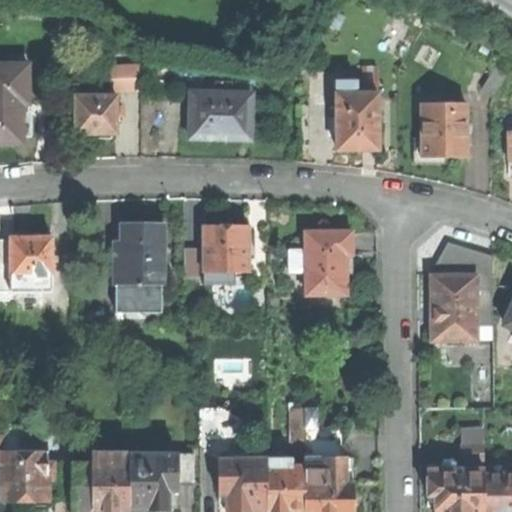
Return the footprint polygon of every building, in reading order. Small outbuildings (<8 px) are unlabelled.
[(485,88),(496,95),(510,73),(500,66),(485,88)] [(114,95),(145,93),(143,67),(113,69),(114,95)] [(0,70),(0,147),(28,148),(28,117),(25,117),(25,112),(25,107),(33,107),(33,70),(0,70)] [(340,77),(340,90),(360,89),(360,83),(360,77),(340,77)] [(360,83),(360,89),(360,95),(381,94),(381,82),(360,83)] [(220,84),(220,95),(237,95),(237,84),(220,84)] [(361,150),(382,150),(381,94),(360,95),(360,89),(340,90),(341,117),(339,117),(339,131),(341,131),(342,151),(361,150)] [(196,95),(195,140),(223,141),(256,141),(256,96),(237,95),(220,95),(196,95)] [(81,116),(81,138),(99,137),(121,137),(120,99),(81,100),(81,116)] [(69,116),(81,116),(81,100),(69,100),(69,116)] [(468,104),(427,105),(427,139),(417,139),(418,164),(435,163),(449,163),(449,157),(470,156),(468,104)] [(229,227),(209,228),(210,274),(221,274),(241,274),(254,274),(254,260),(254,231),(254,227),(229,227)] [(145,228),(127,228),(128,246),(121,246),(121,286),(123,286),(142,286),(142,298),(160,298),(159,286),(169,285),(169,228),(145,228)] [(312,275),(312,296),(353,295),(352,276),(352,255),(357,255),(357,233),(312,234),(312,252),(312,275)] [(36,242),(17,242),(18,280),(58,280),(58,242),(36,242)] [(295,275),(312,275),(312,252),(294,252),(295,275)] [(241,286),(241,274),(221,274),(221,286),(241,286)] [(482,275),(437,275),(437,310),(437,340),(490,340),(490,299),(482,299),(482,275)] [(169,316),(169,285),(159,286),(160,298),(142,298),(142,286),(123,286),(123,316),(169,316)] [(312,449),(312,459),(324,459),(324,408),(311,409),(312,449)] [(302,449),(312,449),(311,409),(301,409),(302,449)] [(207,447),(224,447),(224,425),(207,425),(207,447)] [(371,428),(371,455),(386,454),(385,428),(371,428)] [(1,456),(11,456),(23,456),(23,431),(0,431),(0,442),(1,456)] [(476,461),(490,461),(490,448),(475,448),(476,461)] [(23,456),(11,456),(11,498),(12,498),(33,498),(43,498),(56,498),(55,456),(23,456)] [(100,457),(100,466),(114,466),(114,457),(100,457)] [(137,511),(137,457),(114,457),(114,466),(100,466),(100,511),(137,511)] [(186,487),(186,457),(137,457),(137,511),(173,511),(174,511),(176,511),(176,494),(186,494),(186,487)] [(202,457),(186,457),(186,487),(202,487),(202,457)] [(312,511),(312,459),(274,460),(275,469),(275,511),(312,511)] [(312,459),(312,511),(361,511),(361,483),(354,483),(353,459),(324,459),(312,459)] [(275,511),(275,469),(263,469),(263,460),(226,460),(226,497),(235,497),(235,511),(275,511)] [(274,460),(263,460),(263,469),(275,469),(274,460)] [(491,511),(491,474),(491,469),(461,470),(461,463),(448,463),(448,469),(433,470),(433,496),(441,496),(440,511),(491,511)] [(100,511),(100,466),(81,467),(80,511),(100,511)] [(511,511),(511,474),(491,474),(491,511),(511,511)]
